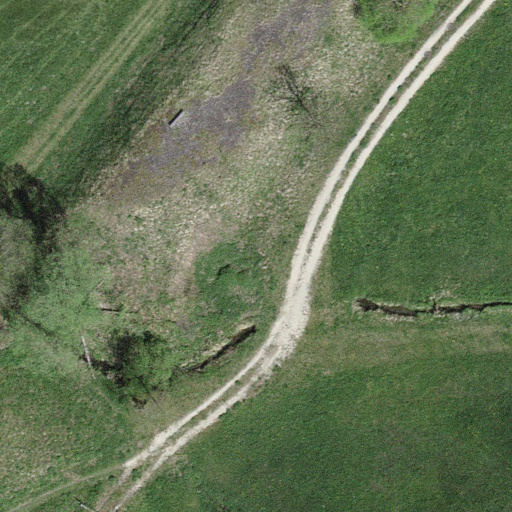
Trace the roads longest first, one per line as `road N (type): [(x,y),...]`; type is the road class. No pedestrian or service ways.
road 1 (track): [(119,511),(147,469),(297,354),(344,169),(499,0)]
road 2 (track): [(161,0),(0,196)]
